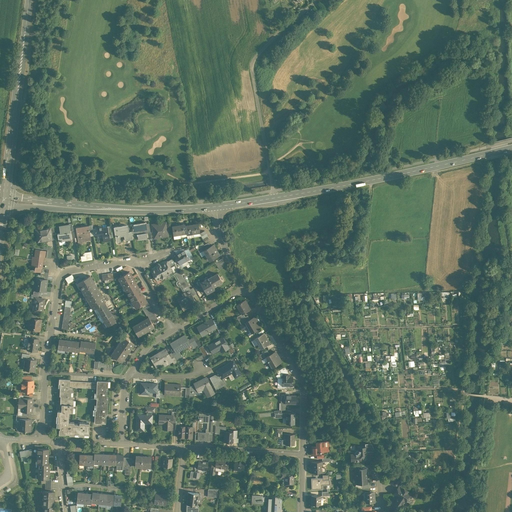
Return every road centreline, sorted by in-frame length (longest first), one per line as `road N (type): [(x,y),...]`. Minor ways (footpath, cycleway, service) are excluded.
road 1 (tertiary): [(273,197),(511,148)]
road 2 (unclassified): [(319,0),(250,61),(273,197)]
road 3 (tertiary): [(3,199),(135,211),(217,205)]
road 4 (secondary): [(28,0),(3,199)]
road 5 (residential): [(304,453),(301,375),(248,286)]
road 6 (residential): [(44,373),(59,275),(136,264)]
road 7 (residential): [(304,453),(183,448)]
